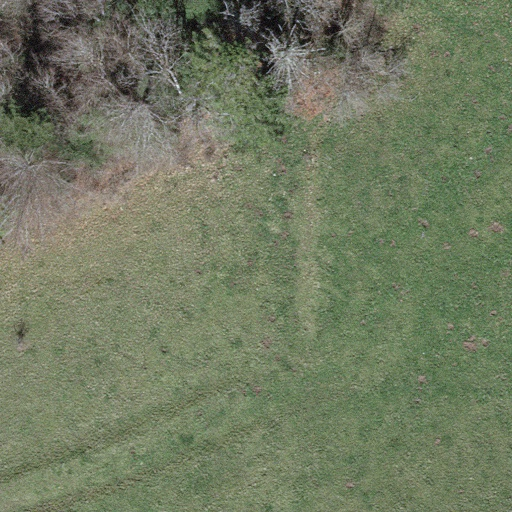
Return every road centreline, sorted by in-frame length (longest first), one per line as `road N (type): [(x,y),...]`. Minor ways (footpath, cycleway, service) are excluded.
road 1 (track): [(0,498),(143,454),(313,385),(511,345)]
road 2 (track): [(313,385),(311,183),(343,0)]
